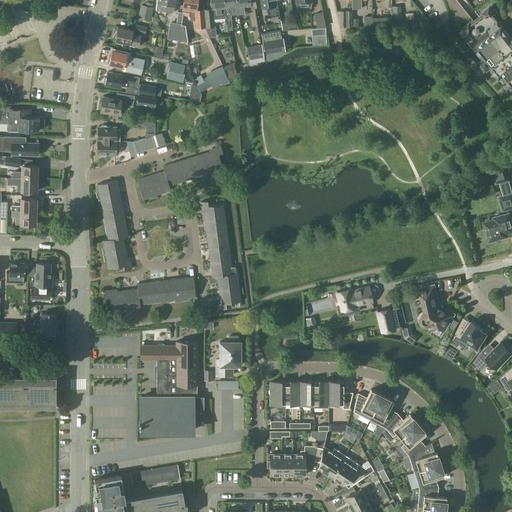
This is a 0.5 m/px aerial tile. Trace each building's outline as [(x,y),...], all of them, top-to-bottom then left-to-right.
[(156,10),(172,12),(173,9),(174,0),(156,0),(156,2),(157,2),(156,10)] [(183,0),(182,8),(189,9),(188,15),(190,20),(195,20),(195,28),(205,27),(204,9),(195,9),(196,0),(183,0)] [(225,18),(223,7),(222,0),(211,0),(212,8),(204,9),(205,27),(214,26),(214,19),(225,18)] [(235,0),(222,0),(223,7),(224,6),(225,15),(226,21),(227,21),(228,30),(232,30),(231,24),(231,21),(231,14),(231,6),(236,5),(235,0)] [(235,0),(236,5),(237,5),(238,14),(245,13),(244,5),(250,4),(249,0),(235,0)] [(265,0),(268,15),(273,14),(279,13),(276,0),(265,0)] [(351,0),(352,8),(361,8),(361,0),(363,0),(351,0)] [(442,0),(439,2),(443,8),(446,5),(451,13),(457,9),(454,4),(459,0),(442,0)] [(141,4),(138,17),(151,20),(154,7),(153,7),(154,3),(147,1),(146,5),(141,4)] [(392,6),(392,14),(385,14),(385,25),(391,25),(391,23),(401,23),(401,18),(401,6),(392,6)] [(494,14),(489,7),(483,12),(483,13),(470,24),(469,23),(462,29),(468,35),(469,34),(477,45),(475,47),(484,58),(481,61),(487,68),(490,66),(499,77),(501,75),(510,86),(509,87),(511,90),(511,37),(511,36),(510,37),(502,27),(503,26),(493,14),(494,14)] [(168,38),(168,40),(169,36),(176,37),(175,42),(188,41),(185,25),(181,24),(183,12),(178,11),(176,24),(170,23),(168,36),(168,38)] [(314,13),(317,27),(326,26),(323,12),(314,13)] [(352,16),(352,14),(339,14),(339,27),(352,26),(352,25),(352,16)] [(294,19),(281,18),(281,27),(293,27),(294,19)] [(135,31),(146,33),(148,26),(137,24),(135,31)] [(142,35),(132,32),(132,30),(118,26),(117,29),(114,28),(112,37),(115,38),(114,40),(140,46),(142,35)] [(264,54),(285,50),(282,38),(262,42),(264,54)] [(256,62),(264,60),(261,44),(253,46),(254,51),(249,52),(248,47),(247,47),(250,65),(257,64),(256,62)] [(159,56),(160,46),(153,45),(152,55),(159,56)] [(126,54),(112,50),(109,63),(122,66),(121,70),(138,74),(139,68),(133,66),(134,60),(125,58),(126,54)] [(0,60),(0,93),(15,91),(14,88),(15,88),(10,59),(0,60)] [(171,62),(168,71),(170,72),(169,78),(182,81),(184,73),(183,73),(184,65),(171,62)] [(223,65),(206,73),(207,74),(195,79),(201,91),(212,85),(213,87),(228,79),(229,81),(240,76),(234,63),(224,68),(223,65)] [(104,77),(103,82),(105,83),(104,84),(120,87),(120,85),(122,85),(127,86),(126,92),(139,94),(139,93),(156,96),(160,96),(161,88),(157,87),(139,84),(140,77),(134,75),(123,73),(122,74),(107,71),(106,77),(104,77)] [(132,107),(134,95),(116,92),(115,98),(102,96),(101,102),(99,101),(98,108),(100,108),(100,110),(109,112),(108,117),(120,117),(122,105),(132,107)] [(154,109),(155,98),(138,95),(136,106),(154,109)] [(0,107),(0,122),(7,123),(7,130),(18,130),(38,130),(38,116),(31,116),(31,108),(7,107),(0,107)] [(98,134),(98,140),(120,141),(120,129),(116,129),(116,126),(107,126),(105,124),(102,124),(100,126),(98,126),(98,128),(96,129),(96,132),(98,134)] [(155,135),(159,147),(165,145),(162,133),(155,135)] [(142,138),(145,150),(155,147),(152,135),(142,138)] [(21,136),(4,136),(3,150),(11,151),(11,154),(38,154),(38,151),(39,150),(39,147),(38,146),(38,142),(21,142),(21,136)] [(136,152),(145,150),(142,138),(132,141),(136,152)] [(119,152),(120,141),(98,140),(97,146),(96,148),(96,151),(97,152),(97,154),(99,154),(101,156),(104,156),(106,154),(115,154),(115,152),(119,152)] [(203,153),(209,172),(223,168),(218,153),(223,152),(220,145),(212,148),(212,150),(203,153)] [(195,176),(209,172),(203,153),(189,157),(195,176)] [(6,156),(5,165),(19,167),(21,158),(6,156)] [(182,180),(195,176),(189,157),(176,161),(182,180)] [(169,185),(182,180),(176,161),(162,166),(164,171),(166,178),(167,178),(169,185)] [(11,174),(11,177),(37,178),(37,165),(22,165),(21,171),(13,171),(13,174),(11,174)] [(506,166),(491,170),(495,184),(500,183),(504,195),(499,197),(503,211),(511,208),(511,190),(509,180),(510,180),(506,166)] [(170,189),(169,185),(167,178),(166,178),(164,171),(151,175),(157,194),(170,189)] [(143,198),(157,194),(151,175),(137,179),(143,198)] [(8,177),(8,184),(17,184),(16,191),(37,191),(37,190),(38,190),(39,184),(37,184),(37,178),(11,177),(8,177)] [(100,198),(120,194),(117,180),(97,184),(100,198)] [(103,211),(122,208),(120,194),(100,198),(103,211)] [(11,210),(21,210),(21,211),(36,211),(36,198),(21,198),(21,206),(11,205),(11,210)] [(205,220),(225,217),(223,203),(208,205),(207,200),(200,201),(201,210),(204,210),(205,220)] [(105,225),(125,221),(122,208),(103,211),(105,225)] [(35,224),(36,211),(21,211),(21,210),(11,210),(11,216),(15,216),(15,224),(35,224)] [(493,218),(495,222),(484,225),(489,242),(500,239),(499,236),(511,232),(511,223),(509,213),(493,218)] [(207,234),(227,231),(225,217),(205,220),(207,234)] [(115,238),(123,236),(128,235),(125,221),(105,225),(108,239),(115,237),(115,238)] [(208,248),(228,245),(227,231),(207,234),(208,248)] [(106,254),(126,250),(123,236),(115,238),(115,237),(108,239),(103,240),(106,254)] [(228,245),(208,248),(210,262),(230,259),(228,245)] [(126,250),(106,254),(109,268),(123,265),(124,270),(131,268),(129,259),(127,259),(126,250)] [(212,276),(217,275),(225,275),(225,274),(232,273),(237,273),(236,266),(231,267),(230,259),(210,262),(212,276)] [(9,262),(9,271),(6,271),(6,281),(23,281),(24,263),(9,262)] [(31,287),(31,299),(50,299),(50,288),(47,288),(47,285),(51,285),(52,275),(50,275),(50,263),(36,263),(35,285),(36,285),(36,288),(31,287)] [(225,275),(217,275),(219,289),(239,286),(237,273),(232,273),(225,274),(225,275)] [(179,278),(181,298),(196,296),(193,276),(179,278)] [(167,300),(181,298),(179,278),(165,280),(167,300)] [(153,301),(167,300),(165,280),(151,282),(153,301)] [(139,303),(153,301),(151,282),(137,283),(137,288),(138,296),(139,295),(139,303)] [(219,289),(220,299),(218,299),(219,308),(226,307),(226,303),(241,301),(239,286),(219,289)] [(433,286),(420,289),(426,311),(422,317),(421,319),(422,321),(423,323),(425,325),(427,325),(430,324),(431,322),(444,330),(453,314),(438,305),(433,286)] [(358,304),(371,300),(368,287),(355,290),(351,291),(350,289),(337,292),(339,302),(336,303),(339,315),(359,310),(358,304)] [(140,308),(139,303),(139,295),(138,296),(137,288),(123,290),(126,310),(140,308)] [(126,310),(123,290),(114,291),(113,289),(104,290),(105,297),(110,296),(112,312),(126,310)] [(393,328),(389,309),(377,312),(382,331),(393,328)] [(43,327),(31,327),(31,339),(44,338),(44,332),(55,332),(55,331),(57,330),(57,326),(55,325),(56,313),(43,313),(43,327)] [(454,319),(450,326),(454,329),(458,322),(454,319)] [(0,321),(0,329),(0,335),(17,336),(17,322),(0,321)] [(481,327),(472,321),(465,331),(459,327),(461,324),(460,324),(450,342),(463,350),(468,342),(478,348),(478,349),(486,339),(485,340),(483,338),(486,333),(479,329),(481,327)] [(411,333),(410,326),(401,328),(403,338),(412,344),(417,336),(411,333)] [(220,341),(220,365),(216,365),(216,375),(233,375),(233,365),(239,365),(239,341),(237,341),(237,336),(228,336),(228,341),(220,341)] [(176,345),(140,345),(140,359),(156,359),(156,396),(151,396),(151,395),(152,395),(152,394),(146,394),(146,395),(147,395),(147,396),(140,396),(140,403),(139,403),(139,402),(139,407),(140,407),(140,421),(139,421),(139,420),(138,420),(138,422),(139,422),(139,423),(138,423),(138,425),(139,425),(139,424),(140,424),(140,430),(147,430),(147,431),(146,431),(146,432),(152,432),(152,431),(151,431),(151,430),(161,430),(161,431),(160,431),(160,432),(172,432),(172,431),(172,430),(181,430),(181,431),(181,432),(186,432),(186,431),(185,431),(185,430),(192,430),(192,424),(203,424),(203,396),(196,396),(196,341),(176,341),(176,345)] [(482,351),(473,362),(481,369),(489,361),(497,369),(511,353),(511,352),(511,351),(511,350),(508,346),(506,348),(500,342),(486,356),(482,351)] [(511,370),(511,368),(500,378),(508,390),(511,387),(511,370)] [(54,380),(0,379),(0,404),(48,405),(48,401),(55,401),(55,381),(58,381),(58,376),(54,376),(54,380)] [(285,403),(285,381),(279,381),(270,381),(270,403),(279,403),(285,403)] [(300,403),(300,381),(292,381),(285,381),(285,403),(291,403),(300,403)] [(308,403),(314,403),(314,381),(307,381),(300,381),(300,403),(308,403)] [(320,403),(322,403),(322,408),(328,408),(328,403),(328,381),(321,381),(314,381),(314,403),(320,404),(320,403)] [(343,392),(343,381),(336,381),(328,381),(328,403),(337,403),(337,404),(341,404),(341,408),(348,408),(353,392),(343,392)] [(369,420),(382,395),(371,389),(367,397),(358,393),(353,411),(369,420)] [(385,428),(397,413),(389,409),(393,400),(382,395),(369,420),(385,428)] [(400,438),(418,423),(410,414),(403,420),(397,413),(385,428),(392,437),(396,433),(400,438)] [(418,423),(400,438),(404,443),(400,446),(408,455),(425,446),(419,439),(426,433),(418,423)] [(312,460),(315,446),(310,445),(304,445),(304,450),(300,450),(300,453),(293,453),(293,475),(305,475),(305,459),(312,460)] [(330,476),(345,454),(334,447),(331,451),(323,446),(323,448),(315,446),(312,460),(320,462),(318,468),(330,476)] [(413,472),(440,463),(436,451),(428,454),(425,446),(408,455),(413,472)] [(269,475),(281,475),(281,453),(269,453),(269,461),(267,461),(267,467),(269,467),(269,468),(269,475)] [(281,475),(293,475),(293,453),(281,453),(281,475)] [(345,454),(330,476),(342,484),(348,482),(351,486),(373,470),(370,464),(361,471),(356,468),(359,464),(345,454)] [(413,472),(406,474),(411,489),(418,487),(419,489),(438,487),(435,478),(444,475),(440,463),(413,472)] [(136,486),(180,478),(177,464),(130,472),(132,485),(132,484),(132,481),(135,480),(136,486)] [(378,472),(384,482),(390,480),(384,469),(378,472)] [(186,511),(186,502),(184,503),(182,492),(126,502),(121,475),(94,480),(95,488),(98,488),(99,493),(93,494),(95,502),(93,502),(93,503),(97,503),(98,508),(94,509),(93,511),(182,511),(185,511),(184,511),(186,511)] [(417,507),(445,509),(446,497),(437,496),(438,487),(419,489),(417,507)] [(350,507),(366,499),(361,489),(356,491),(350,494),(345,497),(350,507)] [(384,490),(379,492),(383,499),(387,496),(384,490)] [(404,511),(411,511),(414,491),(407,490),(404,511)] [(365,511),(372,509),(366,499),(350,507),(352,511),(365,511)]
